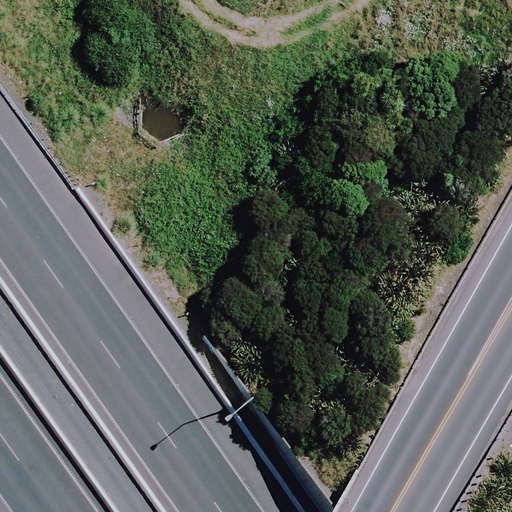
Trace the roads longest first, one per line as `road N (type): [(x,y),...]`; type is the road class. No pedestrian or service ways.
road 1 (motorway): [(0,193),(222,511)]
road 2 (tertiary): [(511,311),(396,511)]
